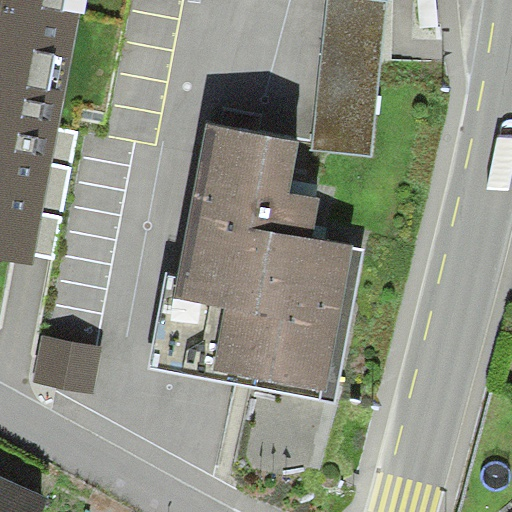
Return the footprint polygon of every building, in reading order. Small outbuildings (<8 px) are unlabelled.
[(0,0),(0,257),(36,262),(83,0),(0,0)] [(388,3),(354,0),(326,0),(313,146),(312,155),(373,161),(388,3)] [(300,153),(206,131),(179,287),(169,286),(150,373),(335,404),(360,255),(319,247),(325,208),(291,202),(300,153)] [(104,346),(45,335),(36,382),(95,393),(104,346)] [(47,511),(51,503),(0,479),(0,511),(47,511)]
